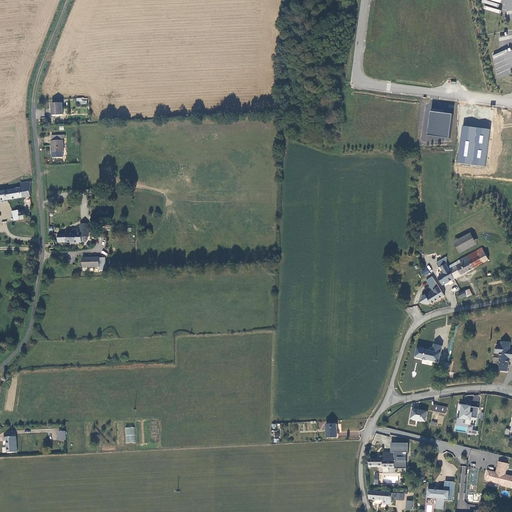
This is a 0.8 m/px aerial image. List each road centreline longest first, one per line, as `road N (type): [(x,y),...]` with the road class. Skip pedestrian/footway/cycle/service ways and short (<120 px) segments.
road 1 (residential): [(0,368),(31,327),(40,270),(33,110)]
road 2 (residential): [(511,301),(417,323),(387,402)]
road 3 (unclassified): [(387,402),(459,386),(511,392)]
